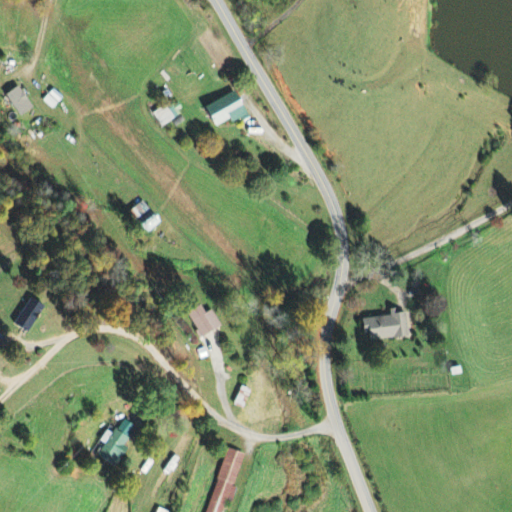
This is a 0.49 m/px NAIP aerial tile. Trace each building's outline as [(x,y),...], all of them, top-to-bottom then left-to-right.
[(2,97),(16,118),(29,109),(15,88),(2,97)] [(244,117),(234,94),(200,108),(210,131),(244,117)] [(159,128),(180,116),(173,103),(152,114),(159,128)] [(22,335),(34,306),(20,300),(8,329),(22,335)] [(219,330),(211,311),(203,315),(200,307),(186,312),(197,339),(219,330)] [(360,320),(363,343),(407,338),(404,312),(387,314),(388,317),(360,320)] [(105,432),(97,443),(102,447),(96,457),(113,468),(126,449),(122,446),(133,429),(122,421),(111,436),(105,432)] [(203,511),(220,511),(224,500),(229,501),(242,456),(221,449),(203,511)]
